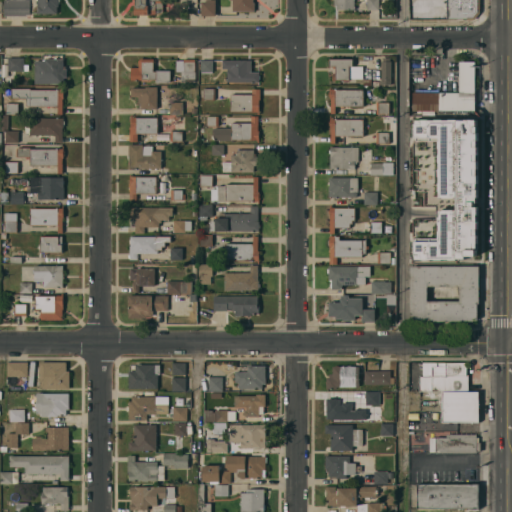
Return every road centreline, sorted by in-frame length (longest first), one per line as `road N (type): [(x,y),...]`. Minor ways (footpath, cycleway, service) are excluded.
road 1 (residential): [(511,29),(0,33)]
road 2 (residential): [(103,0),(99,511)]
road 3 (tertiary): [(511,335),(0,338)]
road 4 (residential): [(296,0),(295,511)]
road 5 (primary): [(511,29),(511,335)]
